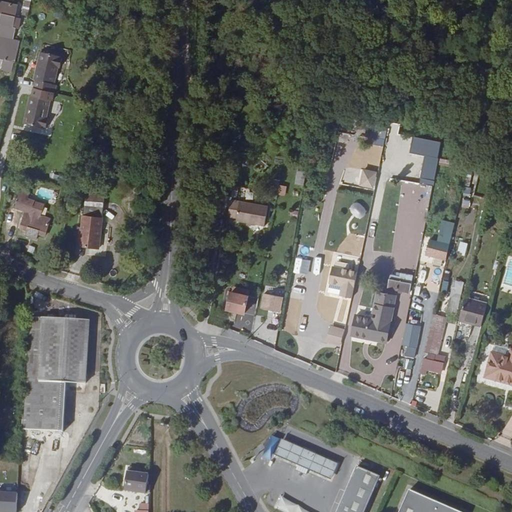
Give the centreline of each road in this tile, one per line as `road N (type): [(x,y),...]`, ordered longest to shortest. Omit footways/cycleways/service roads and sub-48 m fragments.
road 1 (tertiary): [(511,467),(242,351)]
road 2 (tertiary): [(193,0),(167,266)]
